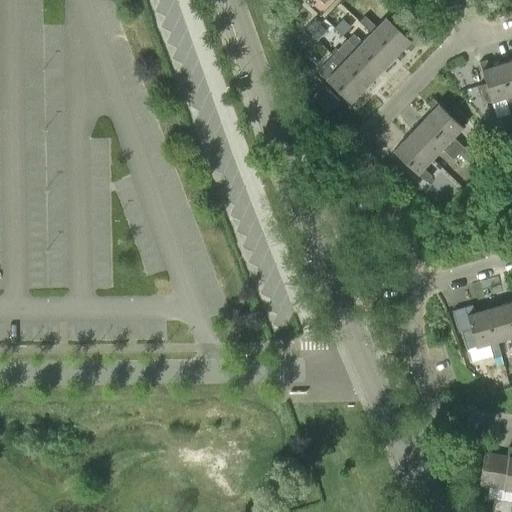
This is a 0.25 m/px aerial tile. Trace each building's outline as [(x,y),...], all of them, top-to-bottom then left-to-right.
[(370,32),(394,55),(404,45),(410,51),(415,45),(399,30),(406,23),(392,10),(376,26),(359,10),(353,16),(359,21),(370,32)] [(317,40),(326,31),(315,20),(307,29),(317,40)] [(294,39),(302,46),(311,37),(303,29),(294,39)] [(347,39),(380,71),(394,55),(370,32),(362,42),(353,33),(347,39)] [(341,63),(365,86),(380,71),(347,39),(332,55),(341,63)] [(511,110),(511,92),(502,62),(489,67),(486,59),(479,61),(485,83),(476,86),(482,104),(504,97),(509,112),(511,110)] [(511,59),(502,62),(511,92),(511,59)] [(341,63),(332,73),(323,64),(317,70),(350,102),(365,86),(341,63)] [(320,83),(308,94),(329,114),(340,102),(320,83)] [(433,109),(423,119),(458,153),(470,164),(476,157),(464,147),(453,136),(469,119),(455,106),(448,113),(432,97),(427,103),(433,109)] [(458,153),(423,119),(408,134),(432,157),(441,148),(453,159),(458,153)] [(432,157),(408,134),(393,150),(426,181),(432,175),(423,167),(432,157)] [(511,151),(498,156),(502,166),(511,162),(511,151)] [(511,316),(508,302),(488,308),(497,340),(509,336),(511,346),(511,316)] [(501,355),(497,340),(488,308),(474,312),(472,304),(452,310),(457,329),(461,331),(466,347),(469,347),(473,358),(492,352),(498,371),(505,370),(501,355)] [(511,447),(509,447),(508,456),(484,452),(479,484),(511,489),(511,447)]
